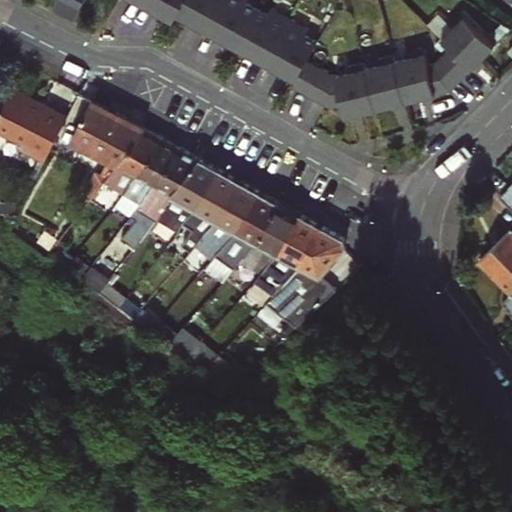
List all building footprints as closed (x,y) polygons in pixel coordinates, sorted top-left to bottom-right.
[(141,0),(157,9),(156,9),(176,20),(179,14),(197,23),(198,22),(220,35),(220,36),(256,56),(257,55),(279,67),(279,68),(298,79),(295,85),(333,106),(344,102),(348,115),(452,88),(497,44),(463,9),(451,21),(455,25),(444,36),(449,41),(423,48),(422,43),(411,45),(413,51),(395,55),(394,50),(384,53),(385,58),(368,63),(367,58),(350,63),(351,68),(336,72),(308,58),(318,39),(306,32),(309,26),(276,8),(272,14),(247,0),(141,0)] [(46,162),(68,115),(44,103),(43,106),(34,102),(30,98),(11,89),(0,111),(0,134),(22,144),(23,151),(46,162)] [(120,113),(92,97),(73,137),(101,152),(120,113)] [(119,162),(146,127),(120,113),(101,152),(119,162)] [(164,137),(146,127),(119,162),(107,179),(128,192),(128,187),(138,172),(164,137)] [(143,201),(182,147),(164,137),(138,172),(128,187),(128,192),(143,201)] [(201,157),(182,147),(143,201),(140,204),(160,216),(164,211),(170,194),(201,157)] [(219,168),(201,157),(170,194),(164,211),(160,216),(181,229),(200,204),(219,168)] [(240,179),(219,168),(200,204),(181,229),(176,235),(196,248),(197,247),(203,240),(206,237),(210,231),(219,218),(240,179)] [(261,191),(240,179),(219,218),(210,231),(206,237),(203,240),(222,251),(242,227),(261,191)] [(263,235),(281,202),(261,191),(242,227),(222,251),(242,263),(255,248),(263,235)] [(302,214),(281,202),(263,235),(255,248),(242,263),(262,274),(286,245),(302,214)] [(322,225),(302,214),(286,245),(262,274),(282,286),(288,280),(304,262),(322,225)] [(345,237),(322,225),(304,262),(288,280),(292,282),(288,291),(271,310),(281,319),(346,246),(347,245),(345,237)] [(511,230),(510,229),(481,259),(511,289),(511,291),(503,300),(511,314),(511,230)] [(222,251),(203,240),(197,247),(215,258),(222,251)] [(242,263),(236,270),(255,282),(262,274),(242,263)] [(246,369),(224,351),(205,372),(227,391),(246,369)]
